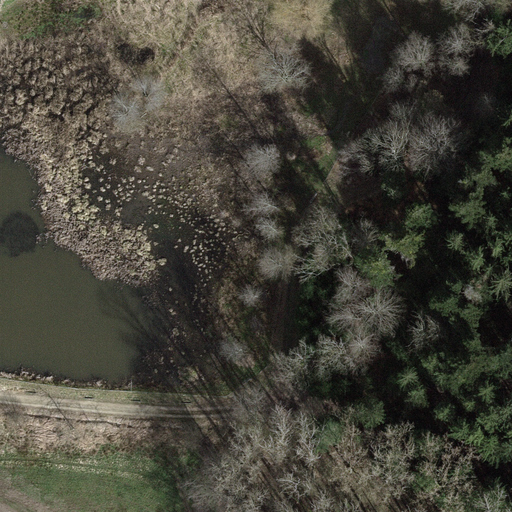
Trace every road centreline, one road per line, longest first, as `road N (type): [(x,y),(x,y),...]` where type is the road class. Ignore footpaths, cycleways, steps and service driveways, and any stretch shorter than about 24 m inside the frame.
road 1 (track): [(478,0),(471,93),(436,137),(390,174),(315,215),(297,246),(266,407)]
road 2 (track): [(0,398),(140,411),(266,407)]
road 3 (track): [(266,407),(511,383)]
